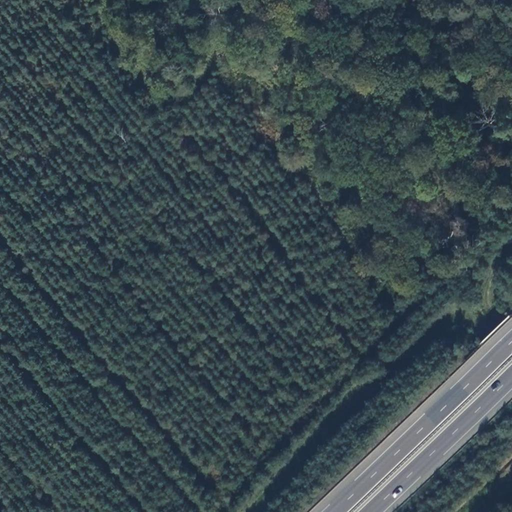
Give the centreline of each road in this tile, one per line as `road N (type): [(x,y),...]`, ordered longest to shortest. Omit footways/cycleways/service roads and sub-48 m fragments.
road 1 (motorway): [(511,343),(335,511)]
road 2 (motorway): [(372,511),(511,378)]
